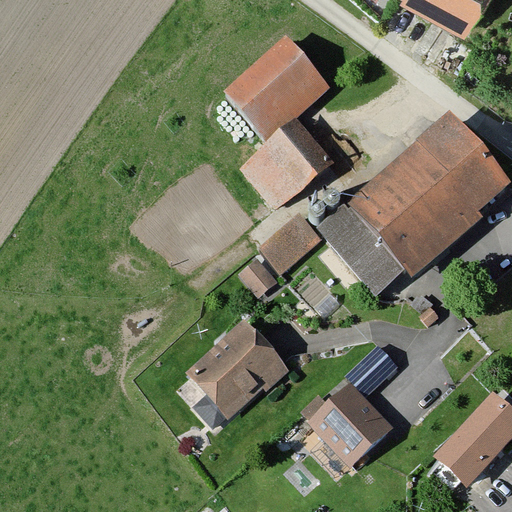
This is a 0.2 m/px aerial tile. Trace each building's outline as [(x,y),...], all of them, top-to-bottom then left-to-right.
[(487,0),(409,0),(468,34),(487,0)] [(328,91),(287,47),(228,100),(268,145),(328,91)] [(511,190),(452,121),(319,235),(379,304),(511,190)] [(334,169),(297,125),(244,171),(281,214),(334,169)] [(319,243),(300,220),(260,253),(280,277),(319,243)] [(276,284),(257,262),(240,277),(259,299),(276,284)] [(286,373),(245,324),(187,373),(228,422),(286,373)] [(378,349),(346,378),(366,400),(398,371),(378,349)] [(392,432),(352,390),(312,428),(351,470),(392,432)] [(511,444),(511,412),(495,397),(435,462),(469,493),(511,444)]
